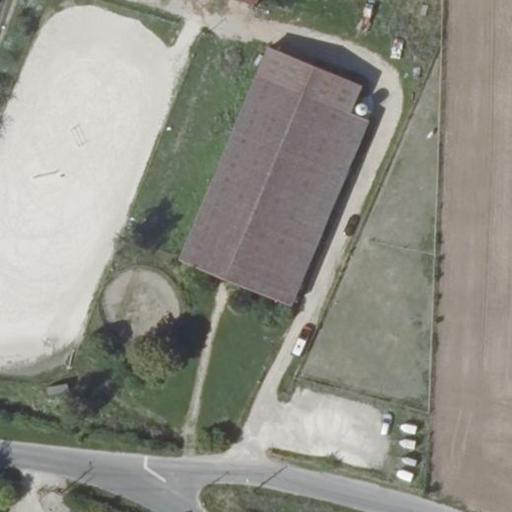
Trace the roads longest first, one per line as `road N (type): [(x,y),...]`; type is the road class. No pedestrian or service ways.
road 1 (residential): [(407,511),(296,480),(229,472),(160,478),(147,488)]
road 2 (tertiary): [(147,488),(75,464),(0,455)]
